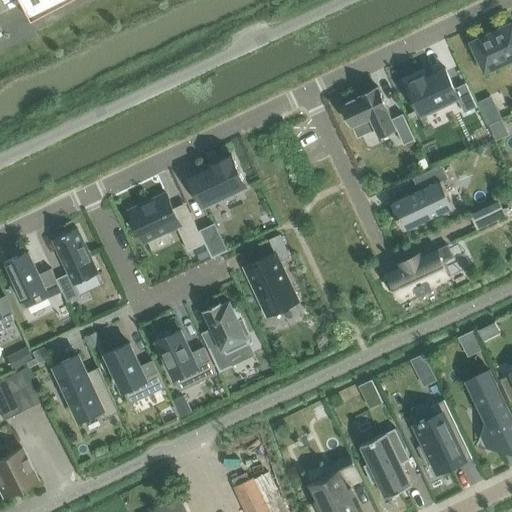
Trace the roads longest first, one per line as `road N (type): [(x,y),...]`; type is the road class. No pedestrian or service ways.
road 1 (residential): [(0,163),(347,0)]
road 2 (residential): [(90,196),(310,91)]
road 3 (residential): [(90,196),(143,311),(222,275)]
road 4 (residential): [(310,91),(502,0)]
road 5 (residential): [(310,91),(381,247)]
